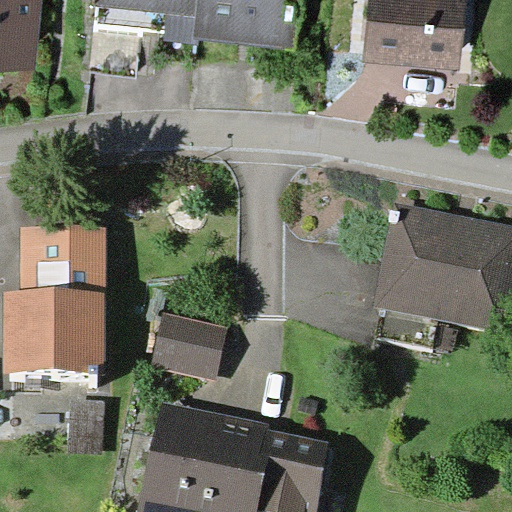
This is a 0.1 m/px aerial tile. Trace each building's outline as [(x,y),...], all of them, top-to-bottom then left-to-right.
[(0,0),(0,50),(20,53),(24,0),(0,0)] [(92,0),(90,29),(137,34),(138,27),(194,33),(195,24),(197,0),(92,0)] [(197,0),(195,24),(287,34),(291,0),(197,0)] [(365,0),(362,45),(454,54),(458,0),(365,0)] [(93,385),(94,310),(94,245),(89,245),(89,223),(36,218),(36,309),(6,309),(6,385),(85,385),(85,392),(93,392),(93,385)] [(511,243),(449,232),(450,229),(394,218),(393,224),(387,222),(386,231),(392,232),(370,345),(428,356),(434,326),(494,338),(511,244),(511,243)] [(187,438),(173,434),(161,441),(146,511),(311,511),(322,458),(260,445),(259,452),(206,441),(207,436),(188,432),(187,438)]
